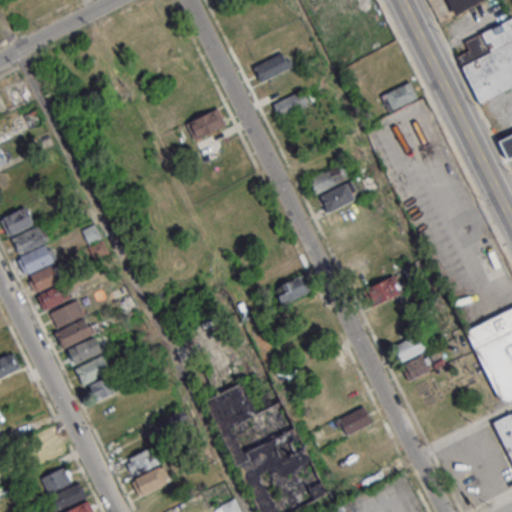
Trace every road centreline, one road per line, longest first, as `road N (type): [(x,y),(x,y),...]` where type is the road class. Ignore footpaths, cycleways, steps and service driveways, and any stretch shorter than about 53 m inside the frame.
road 1 (residential): [(448,511),(192,0)]
road 2 (residential): [(122,511),(0,274)]
road 3 (secondary): [(511,222),(401,0)]
road 4 (residential): [(0,59),(114,0)]
